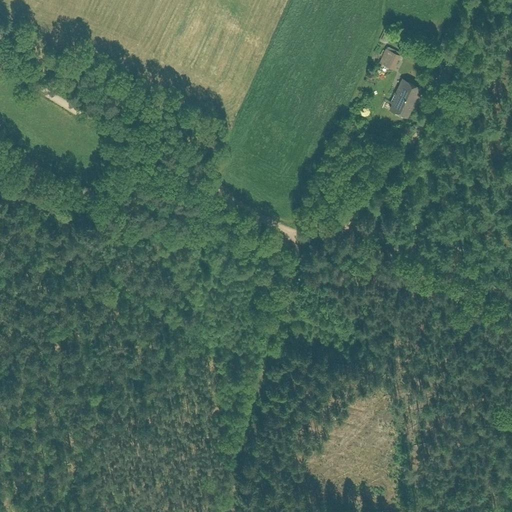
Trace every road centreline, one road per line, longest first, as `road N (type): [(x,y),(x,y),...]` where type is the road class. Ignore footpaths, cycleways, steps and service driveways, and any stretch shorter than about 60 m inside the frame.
road 1 (track): [(0,60),(288,232),(335,228)]
road 2 (track): [(0,162),(157,234),(297,250)]
road 3 (track): [(304,233),(268,327),(224,511)]
road 4 (track): [(316,230),(361,193),(426,114),(478,0)]
road 5 (track): [(335,228),(417,247),(511,293)]
